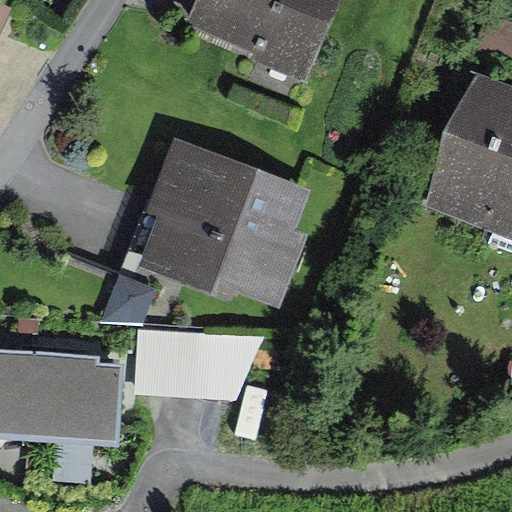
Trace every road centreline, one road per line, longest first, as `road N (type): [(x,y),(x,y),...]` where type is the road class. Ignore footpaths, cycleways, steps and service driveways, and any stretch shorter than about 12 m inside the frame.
road 1 (residential): [(511,452),(362,481),(180,474),(164,481),(141,511)]
road 2 (residential): [(0,179),(116,0)]
